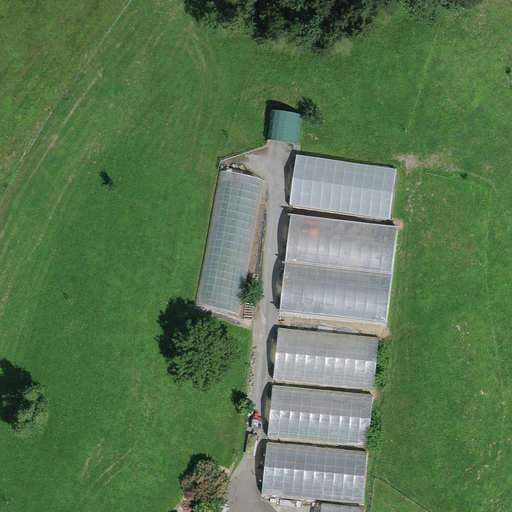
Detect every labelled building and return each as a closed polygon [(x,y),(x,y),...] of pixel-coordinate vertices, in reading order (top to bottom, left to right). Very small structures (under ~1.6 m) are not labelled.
[(275,116),(275,143),(298,143),(299,116),(275,116)] [(298,156),(290,206),(390,221),(397,171),(298,156)] [(264,180),(219,172),(195,307),(240,315),(264,180)] [(290,216),(285,265),(392,277),(398,228),(290,216)] [(392,277),(285,265),(279,315),(387,327),(392,277)] [(278,330),(273,381),(374,391),(379,339),(278,330)] [(272,387),(267,438),(368,448),(373,397),(272,387)] [(267,446),(262,496),(362,505),(367,455),(267,446)]
